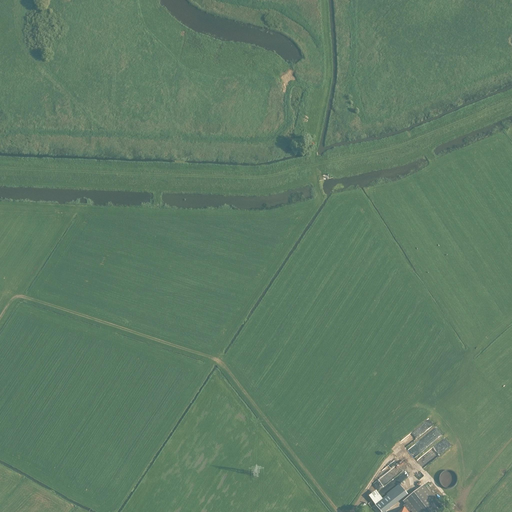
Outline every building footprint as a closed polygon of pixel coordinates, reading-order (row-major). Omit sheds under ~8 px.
[(422,466),(426,462),(421,457),(416,461),(422,466)] [(445,477),(443,478),(445,483),(454,478),(450,470),(448,471),(446,468),(444,469),(445,471),(443,472),(445,477)] [(418,469),(413,474),(418,479),(423,474),(418,469)] [(377,482),(370,487),(374,493),(381,488),(377,482)] [(374,504),(380,511),(383,511),(406,494),(399,484),(374,504)] [(402,500),(405,504),(411,511),(444,511),(423,485),(402,500)] [(365,498),(369,503),(372,500),(374,502),(378,499),(374,494),(370,497),(368,496),(365,498)]
